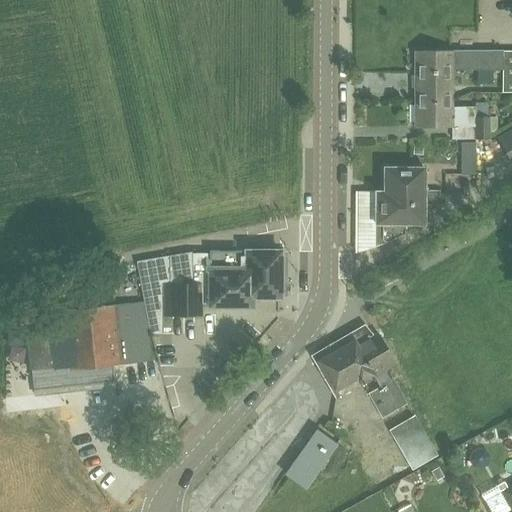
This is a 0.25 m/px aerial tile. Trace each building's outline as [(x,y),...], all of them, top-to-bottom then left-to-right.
[(414,51),(414,71),(452,71),(452,51),(414,51)] [(511,51),(502,52),(501,81),(511,81),(511,51)] [(414,71),(414,100),(452,100),(452,71),(414,71)] [(414,100),(414,127),(452,127),(452,126),(466,126),(466,107),(452,107),(452,100),(414,100)] [(474,116),(475,139),(490,139),(490,116),(474,116)] [(511,129),(498,138),(511,162),(511,129)] [(461,151),(473,151),(473,143),(461,143),(461,151)] [(384,191),(375,191),(375,224),(382,224),(382,239),(386,242),(404,233),(404,224),(424,224),(424,204),(445,204),(445,194),(439,194),(439,190),(424,190),(424,167),(384,166),(384,191)] [(170,255),(136,262),(141,286),(143,301),(144,302),(150,333),(161,334),(160,317),(192,316),(203,316),(203,303),(208,303),(208,305),(252,305),(252,297),(280,297),(280,296),(281,252),(281,250),(209,250),(209,252),(170,257),(170,255)] [(35,335),(25,336),(29,371),(43,369),(59,368),(66,367),(67,369),(120,364),(120,363),(150,360),(148,344),(144,302),(143,301),(127,302),(129,323),(115,324),(113,305),(95,307),(94,305),(92,302),(88,303),(86,305),(86,308),(33,313),(35,335)] [(369,337),(364,328),(316,356),(338,395),(394,363),(377,332),(369,337)] [(406,403),(393,381),(371,393),(384,416),(406,403)] [(415,416),(392,429),(414,468),(437,455),(415,416)] [(320,432),(289,476),(306,487),(336,443),(320,432)]
